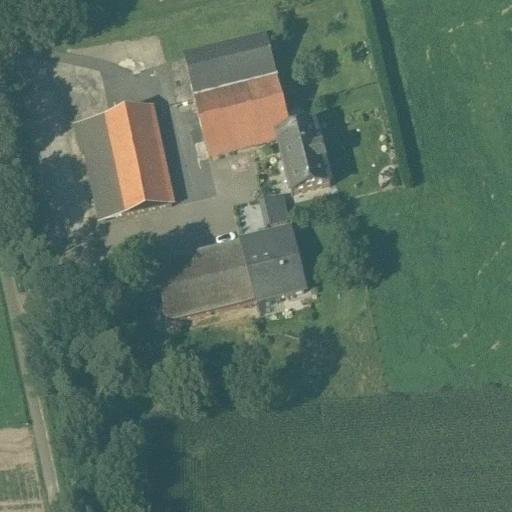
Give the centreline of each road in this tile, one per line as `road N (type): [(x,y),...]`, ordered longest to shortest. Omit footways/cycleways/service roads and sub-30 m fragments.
road 1 (unclassified): [(0,260),(51,511)]
road 2 (unknown): [(208,237),(9,305)]
road 3 (unknown): [(38,53),(221,0)]
